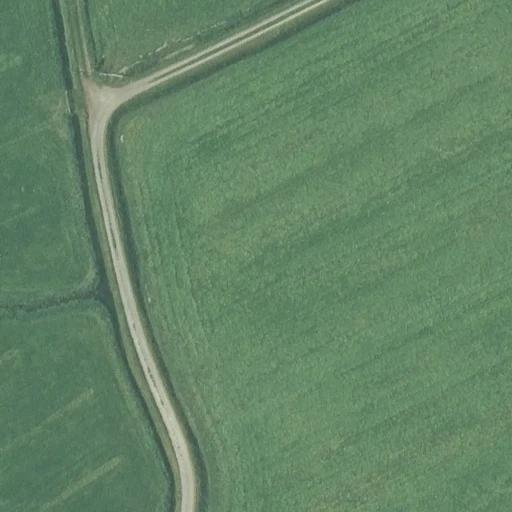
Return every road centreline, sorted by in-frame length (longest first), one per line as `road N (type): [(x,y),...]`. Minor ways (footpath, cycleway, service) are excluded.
road 1 (track): [(186,511),(191,491),(128,305),(107,212),(101,129),(108,105),(334,0)]
road 2 (track): [(75,0),(84,71),(105,116)]
